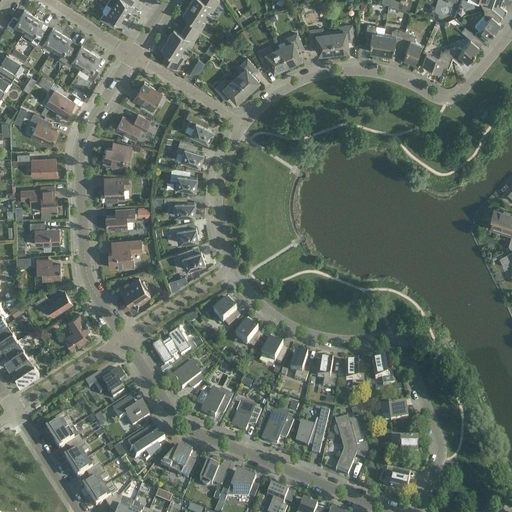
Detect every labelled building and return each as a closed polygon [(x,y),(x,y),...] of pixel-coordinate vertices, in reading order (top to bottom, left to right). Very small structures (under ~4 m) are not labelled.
[(108,0),(107,3),(128,17),(134,7),(125,1),(125,0),(108,0)] [(191,0),(188,5),(204,14),(207,9),(212,12),(219,0),(191,0)] [(492,7),(500,5),(501,0),(480,0),(480,2),(483,9),(492,7)] [(103,13),(100,18),(110,25),(113,20),(122,26),(128,17),(107,3),(102,10),(103,13)] [(200,20),(204,14),(188,5),(182,15),(189,19),(184,26),(198,34),(205,23),(200,20)] [(492,7),(483,9),(484,17),(486,19),(478,30),(487,37),(490,33),(494,33),(494,30),(500,23),(498,21),(507,11),(500,5),(492,7)] [(23,32),(33,16),(24,10),(18,19),(13,16),(6,26),(12,30),(14,27),(23,32)] [(35,44),(41,34),(44,29),(39,26),(42,22),(33,16),(23,32),(21,35),(35,44)] [(331,32),(333,51),(342,50),(342,48),(348,48),(346,39),(353,38),(352,24),(338,26),(338,31),(331,32)] [(384,33),(385,27),(367,24),(363,44),(371,45),(370,51),(381,53),(384,33)] [(190,46),(198,34),(184,26),(180,33),(173,28),(167,39),(182,48),(186,43),(190,46)] [(51,50),(62,34),(52,28),(46,37),(41,34),(35,44),(34,46),(39,50),(42,45),(51,50)] [(333,51),(331,32),(323,33),(322,28),(308,30),(310,43),(317,43),(318,51),(324,51),(324,52),(333,51)] [(400,50),(405,30),(393,28),(393,31),(391,32),(391,34),(384,33),(381,53),(392,54),(393,49),(399,50),(400,50)] [(405,30),(400,50),(406,52),(403,58),(414,62),(422,44),(414,41),(415,39),(415,37),(416,34),(405,30)] [(279,47),(287,64),(295,61),(294,59),(300,57),(296,48),(302,46),(296,33),(284,39),(286,44),(279,47)] [(63,62),(70,52),(73,47),(68,44),(71,40),(62,34),(51,50),(60,56),(58,59),(63,62)] [(179,54),(182,48),(167,39),(160,49),(167,53),(163,60),(176,68),(183,57),(179,54)] [(449,47),(452,58),(460,65),(465,60),(467,62),(473,55),(476,54),(476,50),(479,46),(470,39),(461,49),(459,47),(449,47)] [(287,64),(279,47),(272,50),(270,45),(257,51),(263,64),(269,61),(273,69),(278,66),(279,68),(287,64)] [(80,68),(90,52),(81,46),(75,56),(70,52),(63,62),(69,66),(71,63),(80,68)] [(448,68),(452,58),(449,47),(440,52),(438,57),(426,53),(422,63),(426,65),(428,69),(431,68),(440,71),(442,66),(448,68)] [(92,81),(98,71),(93,67),(99,58),(90,52),(80,68),(77,73),(86,78),(86,77),(92,81)] [(0,74),(10,80),(21,63),(6,54),(1,62),(2,62),(0,64),(0,74)] [(235,77),(247,91),(254,85),(253,83),(257,79),(251,73),(256,68),(247,58),(237,67),(240,71),(235,77)] [(0,96),(10,80),(0,74),(0,96)] [(48,89),(53,82),(42,76),(38,83),(48,89)] [(241,97),(247,91),(235,77),(229,82),(225,78),(215,87),(224,97),(229,93),(235,100),(240,95),(241,97)] [(153,111),(157,104),(158,102),(157,101),(162,93),(144,82),(133,98),(153,111)] [(65,116),(73,104),(74,102),(54,90),(45,104),(65,116)] [(208,142),(214,130),(202,125),(205,119),(188,112),(186,117),(189,119),(187,124),(193,127),(190,133),(208,142)] [(54,139),(58,131),(46,126),(49,121),(33,113),(30,119),(37,122),(31,136),(51,145),(54,139)] [(145,131),(150,121),(137,114),(134,122),(122,116),(115,131),(122,135),(123,133),(135,138),(140,128),(145,131)] [(200,165),(203,153),(191,149),(193,143),(179,139),(176,151),(183,153),(181,160),(200,165)] [(107,147),(103,161),(111,163),(110,165),(111,166),(112,168),(117,170),(120,169),(121,167),(124,154),(129,155),(131,146),(117,142),(115,149),(107,147)] [(32,176),(56,175),(55,158),(31,159),(32,176)] [(195,190),(197,177),(184,175),(185,169),(171,167),(170,179),(176,180),(176,187),(195,190)] [(124,199),(123,186),(129,185),(128,176),(113,176),(113,183),(104,183),(105,198),(117,198),(117,199),(124,199)] [(53,200),(53,195),(55,195),(54,185),(40,186),(40,189),(20,190),(21,200),(29,199),(30,206),(41,206),(41,211),(57,210),(57,200),(53,200)] [(182,202),(182,196),(164,196),(164,202),(168,202),(168,208),(175,208),(175,215),(195,214),(194,202),(182,202)] [(107,229),(127,228),(126,220),(134,220),(134,208),(118,208),(118,214),(106,215),(107,229)] [(511,214),(493,209),(491,217),(493,218),(490,227),(498,230),(499,228),(508,231),(511,236),(508,245),(510,248),(511,247),(511,214)] [(44,228),(44,221),(29,222),(30,230),(35,230),(35,244),(59,243),(58,228),(44,228)] [(183,228),(182,223),(168,225),(170,237),(177,236),(178,242),(198,239),(196,226),(183,228)] [(131,259),(130,252),(141,251),(141,239),(111,242),(112,252),(108,253),(109,267),(125,266),(126,268),(134,267),(133,259),(131,259)] [(189,255),(187,249),(173,254),(177,265),(184,263),(186,269),(205,263),(201,251),(189,255)] [(511,250),(499,258),(504,267),(511,262),(511,250)] [(49,265),(49,258),(36,259),(36,271),(41,271),(42,279),(61,278),(60,264),(49,265)] [(141,282),(139,278),(121,290),(133,309),(137,306),(137,305),(138,304),(138,303),(150,296),(145,288),(147,287),(144,281),(141,282)] [(70,304),(62,292),(49,300),(45,294),(34,301),(38,307),(45,303),(53,315),(70,304)] [(228,327),(238,318),(235,314),(236,312),(232,308),(234,306),(228,299),(213,312),(223,323),(224,322),(228,327)] [(72,348),(87,338),(86,336),(87,335),(87,333),(87,330),(89,329),(79,314),(68,321),(73,328),(70,330),(72,332),(64,337),(72,348)] [(253,348),(261,337),(257,334),(258,332),(253,328),(255,326),(248,320),(235,336),(247,346),(248,344),(253,348)] [(2,349),(17,339),(6,322),(0,326),(0,350),(2,349)] [(190,350),(178,330),(168,336),(170,339),(162,344),(160,341),(152,347),(165,366),(173,361),(164,347),(172,342),(181,356),(190,350)] [(281,364),(287,352),(282,349),(283,348),(278,345),(279,342),(271,338),(258,360),(266,365),(269,360),(274,363),(275,361),(281,364)] [(13,365),(28,356),(17,339),(2,349),(7,356),(8,356),(10,359),(5,362),(9,369),(13,366),(13,365)] [(305,382),(309,370),(304,369),(307,357),(295,353),(290,370),(296,372),(294,379),(305,382)] [(13,365),(13,366),(18,373),(19,372),(21,376),(16,379),(20,385),(39,373),(28,356),(13,365)] [(386,372),(384,360),(372,363),(375,380),(381,379),(382,386),(394,383),(392,371),(386,372)] [(193,389),(205,380),(196,369),(198,367),(193,361),(172,376),(182,389),(189,384),(193,389)] [(334,388),(336,375),(331,374),(333,363),(320,361),(317,378),(324,379),(322,386),(334,388)] [(364,388),(364,376),(358,376),(358,364),(345,364),(345,382),(352,381),(352,388),(364,388)] [(100,373),(85,382),(89,388),(94,385),(99,394),(107,389),(113,398),(124,391),(118,382),(125,378),(119,368),(103,378),(100,373)] [(231,400),(218,394),(219,392),(212,389),(208,397),(201,393),(196,404),(203,407),(201,411),(215,418),(218,410),(224,413),(231,400)] [(135,408),(133,405),(134,405),(130,398),(113,409),(119,420),(126,415),(132,426),(149,415),(142,404),(135,408)] [(254,410),(248,408),(248,405),(241,402),(231,425),(245,431),(249,424),(255,426),(261,411),(255,408),(254,410)] [(394,408),(393,403),(377,405),(378,411),(381,411),(382,416),(389,415),(390,422),(408,419),(405,406),(394,408)] [(319,454),(329,411),(321,410),(319,421),(316,420),(314,427),(301,424),(299,434),(301,434),(297,441),(307,446),(307,447),(308,448),(310,442),(314,443),(311,452),(319,454)] [(287,437),(293,421),(287,419),(287,418),(272,412),(262,438),(277,444),(281,435),(287,437)] [(53,440),(68,431),(65,426),(69,422),(64,413),(53,420),(56,425),(47,431),(53,440)] [(353,456),(355,456),(364,460),(368,450),(366,443),(356,446),(355,443),(362,441),(355,417),(348,419),(347,415),(335,419),(337,427),(336,428),(335,428),(335,429),(334,430),(334,431),(334,432),(334,433),(334,434),(335,435),(335,436),(336,436),(336,437),(337,437),(338,437),(339,438),(340,437),(341,437),(344,448),(344,453),(342,457),(341,457),(335,470),(348,475),(353,461),(352,461),(352,460),(352,459),(353,456)] [(71,449),(82,442),(73,428),(68,431),(53,440),(59,450),(68,444),(71,449)] [(153,434),(149,428),(128,442),(132,449),(129,451),(130,452),(133,450),(137,457),(134,458),(134,459),(146,451),(149,457),(145,461),(146,461),(161,447),(160,446),(159,448),(157,445),(165,439),(160,432),(158,432),(157,431),(153,434)] [(417,454),(417,441),(406,441),(406,435),(391,435),(391,447),(400,447),(400,454),(417,454)] [(71,469),(86,459),(83,454),(88,451),(82,442),(71,449),(74,454),(65,459),(71,469)] [(177,448),(160,466),(170,470),(180,475),(187,478),(195,462),(189,459),(192,452),(180,447),(179,449),(177,449),(177,448)] [(89,477),(102,469),(96,460),(90,464),(86,459),(71,469),(77,478),(86,473),(89,477)] [(211,463),(207,462),(199,480),(201,481),(201,483),(202,485),(204,486),(206,486),(208,486),(209,484),(211,485),(212,483),(221,486),(226,474),(217,470),(219,468),(215,466),(215,465),(215,463),(214,462),(212,462),(211,463)] [(407,490),(410,478),(398,475),(399,470),(387,467),(384,479),(391,480),(389,486),(407,490)] [(90,497),(105,488),(101,483),(108,478),(102,469),(89,477),(93,482),(84,488),(90,497)] [(226,497),(224,502),(225,502),(227,497),(248,497),(248,496),(254,498),(259,487),(253,484),(256,479),(245,474),(245,475),(237,472),(234,480),(233,480),(226,497)] [(285,511),(287,508),(282,506),(288,492),(271,485),(267,494),(274,497),(267,511),(285,511)] [(118,498),(113,490),(108,493),(105,488),(90,497),(96,507),(105,501),(110,509),(118,498)] [(130,511),(131,510),(134,503),(120,497),(118,498),(110,509),(117,511),(130,511)] [(314,511),(317,506),(303,501),(298,511),(314,511)] [(148,511),(149,511),(139,507),(140,505),(134,503),(131,510),(130,511),(148,511)]
